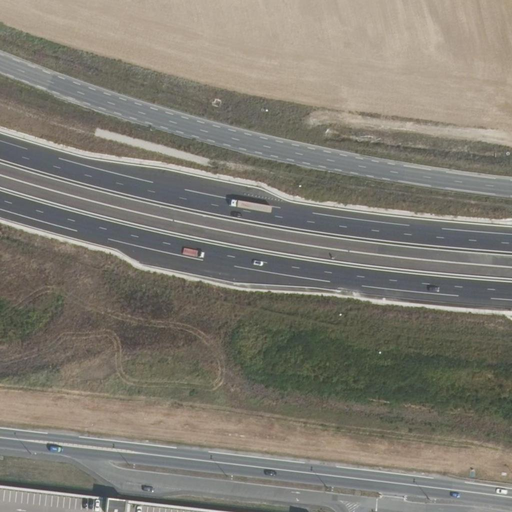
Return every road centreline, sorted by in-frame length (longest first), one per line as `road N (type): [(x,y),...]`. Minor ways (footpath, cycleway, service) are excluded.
road 1 (secondary): [(0,62),(211,133),(511,187)]
road 2 (trunk): [(511,240),(290,218),(180,198),(0,147)]
road 3 (trunk): [(0,199),(239,257),(511,291)]
road 4 (unclassified): [(0,439),(511,496)]
